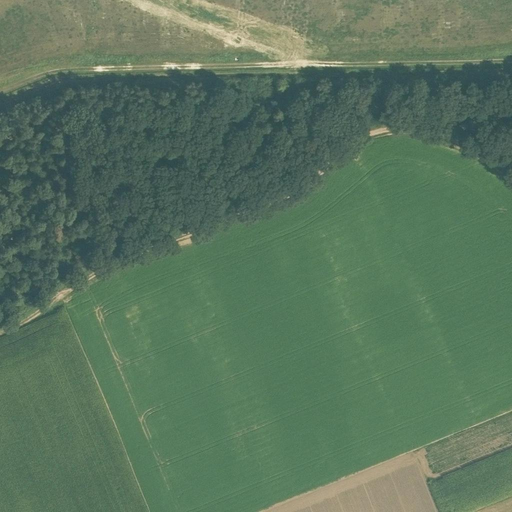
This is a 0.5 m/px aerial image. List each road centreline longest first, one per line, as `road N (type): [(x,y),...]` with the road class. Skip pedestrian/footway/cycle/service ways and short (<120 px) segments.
road 1 (track): [(511,60),(50,71),(0,92)]
road 2 (track): [(511,174),(447,136),(418,128),(364,132),(288,196),(87,281)]
